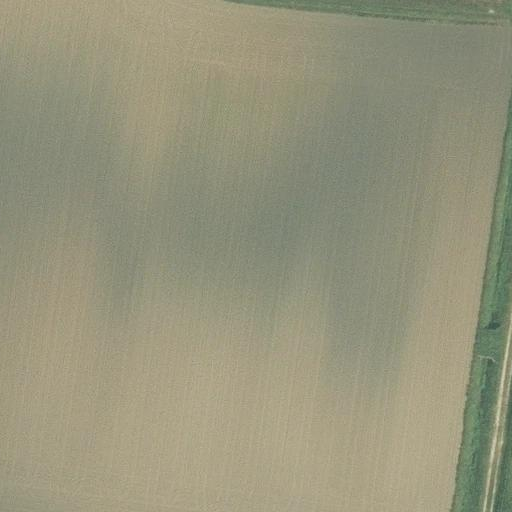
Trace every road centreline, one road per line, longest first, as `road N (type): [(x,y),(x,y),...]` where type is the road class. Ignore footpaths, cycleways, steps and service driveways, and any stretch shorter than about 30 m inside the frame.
road 1 (track): [(511,31),(227,0)]
road 2 (track): [(511,342),(487,511)]
